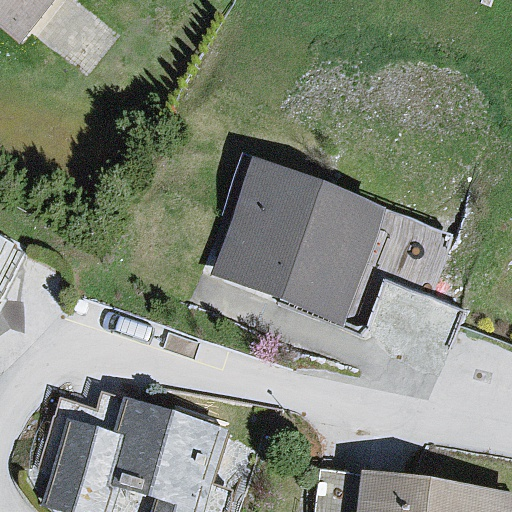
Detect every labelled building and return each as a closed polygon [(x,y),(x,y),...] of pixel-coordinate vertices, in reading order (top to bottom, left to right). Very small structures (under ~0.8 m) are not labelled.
[(82,0),(0,0),(0,34),(32,57),(82,0)] [(410,229),(255,172),(220,286),(366,345),(410,229)] [(0,313),(27,268),(0,251),(0,313)] [(117,438),(69,414),(43,509),(50,511),(211,511),(236,450),(124,409),(117,438)] [(511,511),(511,505),(368,485),(364,511),(511,511)]
